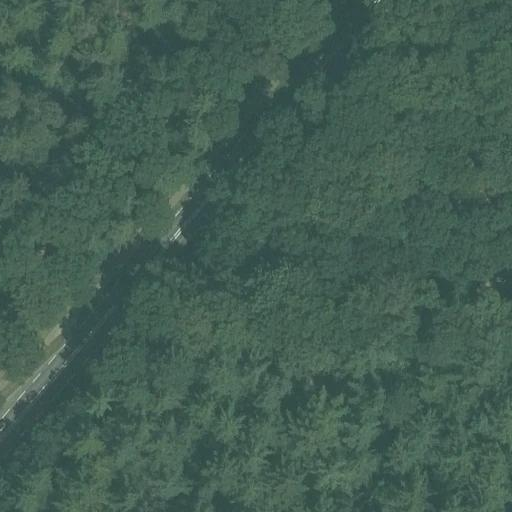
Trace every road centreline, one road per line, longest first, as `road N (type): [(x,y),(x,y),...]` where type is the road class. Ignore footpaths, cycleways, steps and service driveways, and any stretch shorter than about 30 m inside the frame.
road 1 (secondary): [(0,443),(381,0)]
road 2 (track): [(511,216),(226,216)]
